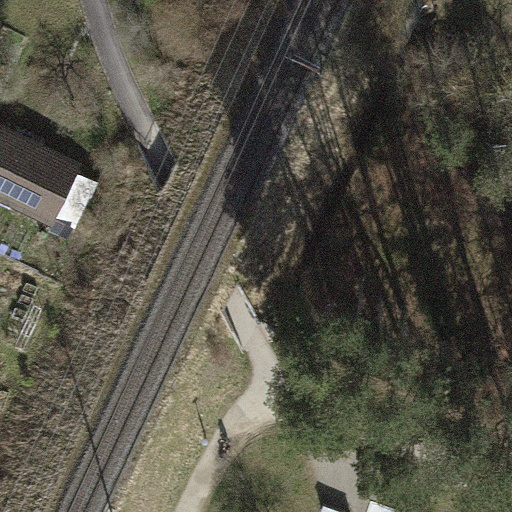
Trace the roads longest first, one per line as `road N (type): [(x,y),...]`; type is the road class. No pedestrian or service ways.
road 1 (track): [(271,393),(511,487)]
road 2 (track): [(271,393),(210,467),(190,511)]
